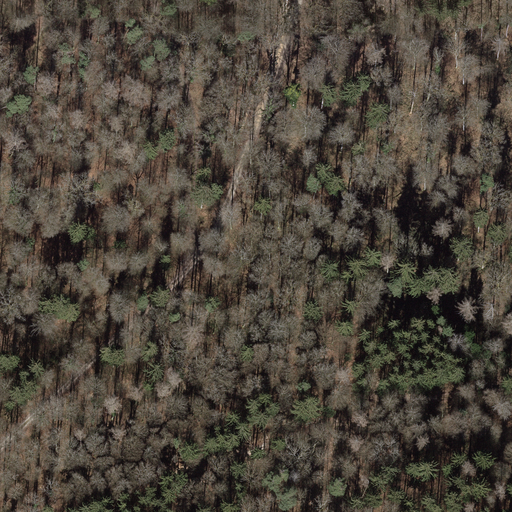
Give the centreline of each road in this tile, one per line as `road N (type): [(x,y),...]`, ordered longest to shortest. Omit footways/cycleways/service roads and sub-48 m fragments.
road 1 (track): [(297,0),(216,238),(0,446)]
road 2 (track): [(511,386),(347,413),(192,471),(34,511)]
road 3 (track): [(186,274),(198,126),(161,12),(150,0)]
